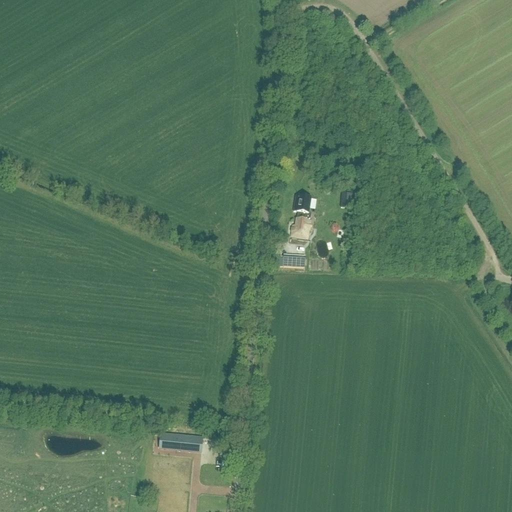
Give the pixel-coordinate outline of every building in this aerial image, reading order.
[(309,222),(310,215),(308,215),(311,200),(299,198),(299,199),(295,198),(293,213),(297,214),(295,228),(293,227),(291,239),(304,241),(305,237),(307,237),(310,222),(309,222)] [(305,258),(283,257),(282,261),(277,260),(276,268),(304,270),(305,258)] [(170,425),(169,434),(194,435),(195,426),(170,425)] [(181,454),(181,445),(172,445),(172,454),(181,454)] [(180,476),(179,483),(186,485),(188,477),(180,476)] [(210,500),(223,500),(224,487),(211,487),(210,500)] [(181,510),(181,499),(158,499),(158,510),(181,510)]
